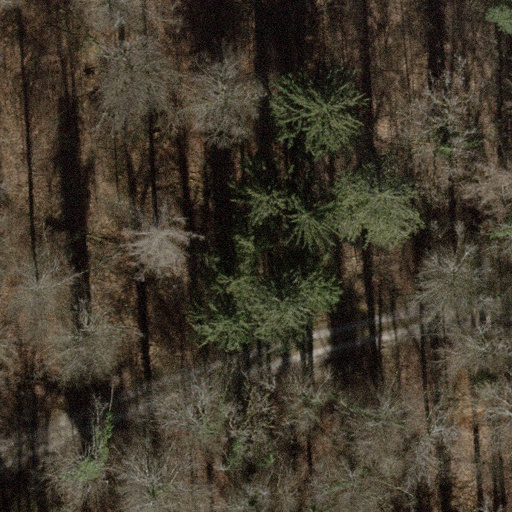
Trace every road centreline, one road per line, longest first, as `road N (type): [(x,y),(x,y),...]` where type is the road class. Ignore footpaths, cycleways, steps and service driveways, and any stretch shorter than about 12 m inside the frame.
road 1 (track): [(511,296),(191,374),(0,454)]
road 2 (track): [(511,276),(384,119),(235,0)]
